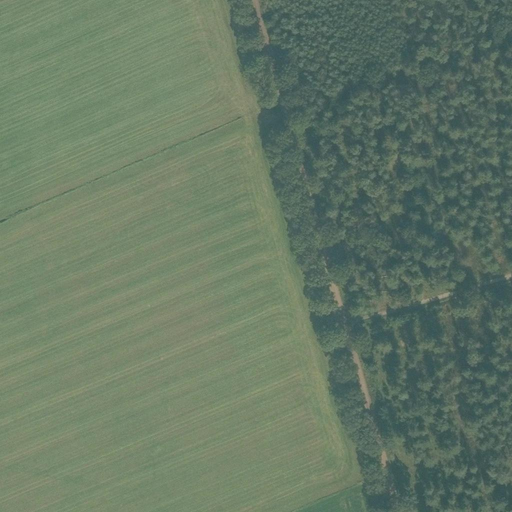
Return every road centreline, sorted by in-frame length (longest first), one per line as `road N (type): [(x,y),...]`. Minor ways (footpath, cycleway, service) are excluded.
road 1 (track): [(252,0),(344,325)]
road 2 (track): [(344,325),(397,511)]
